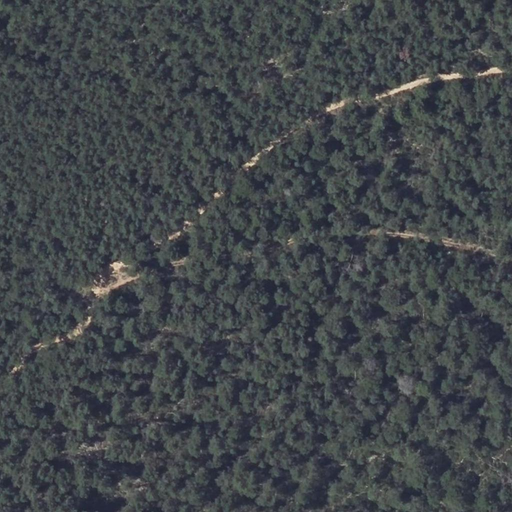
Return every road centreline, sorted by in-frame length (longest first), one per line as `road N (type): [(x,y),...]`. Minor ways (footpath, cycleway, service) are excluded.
road 1 (track): [(511,69),(452,75),(300,117),(196,214),(96,278)]
road 2 (track): [(96,278),(97,296),(169,264),(247,260),(330,230),(441,237),(511,260)]
road 3 (track): [(96,278),(53,341),(0,377)]
